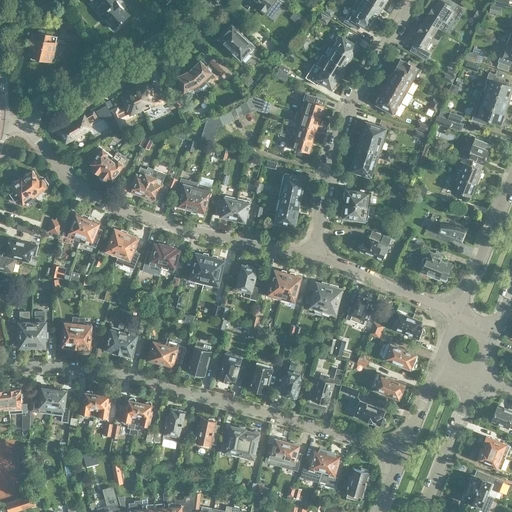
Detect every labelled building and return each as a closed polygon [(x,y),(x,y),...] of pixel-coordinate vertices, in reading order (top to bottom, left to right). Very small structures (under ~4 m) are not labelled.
[(130,16),(123,9),(126,7),(119,0),(118,0),(117,1),(116,0),(99,0),(108,10),(104,13),(109,19),(107,21),(115,29),(130,16)] [(256,0),(260,3),(258,6),(265,11),(269,6),(271,7),(276,0),(256,0)] [(362,0),(358,7),(375,18),(378,14),(379,14),(383,8),(368,0),(362,0)] [(368,0),(383,8),(387,2),(385,1),(386,0),(368,0)] [(425,20),(438,27),(451,7),(439,0),(435,6),(433,5),(425,20)] [(322,11),(331,17),(335,11),(326,6),(322,11)] [(375,18),(358,7),(354,14),(353,13),(350,18),(368,29),(371,25),(372,26),(376,19),(375,19),(375,18)] [(484,12),(477,9),(473,17),(479,20),(484,12)] [(318,19),(327,24),(330,19),(321,13),(318,19)] [(75,26),(67,17),(62,20),(71,30),(75,26)] [(438,27),(425,20),(416,34),(418,35),(413,42),(425,49),(432,36),(438,40),(444,31),(438,27)] [(220,38),(244,62),(257,49),(239,31),(238,32),(232,26),(220,38)] [(57,36),(41,33),(40,36),(33,34),(30,47),(32,47),(30,55),(52,61),(57,36)] [(333,45),(351,57),(351,56),(353,56),(356,50),(355,49),(357,46),(338,34),(336,39),(337,40),(333,45)] [(301,41),(308,45),(311,41),(303,36),(301,41)] [(426,48),(430,50),(437,39),(433,37),(426,48)] [(279,45),(284,50),(288,46),(283,41),(279,45)] [(308,45),(301,41),(298,45),(305,50),(308,45)] [(511,46),(505,44),(498,61),(498,62),(509,66),(510,66),(511,60),(511,46)] [(278,45),(273,50),(282,59),(287,53),(278,45)] [(327,56),(346,67),(349,62),(348,61),(351,57),(333,45),(327,56)] [(472,53),(467,51),(465,58),(477,62),(480,63),(484,51),(474,47),(472,53)] [(316,64),(338,77),(341,73),(342,74),(346,67),(327,56),(323,54),(316,64)] [(214,56),(209,62),(220,72),(219,73),(224,78),(226,77),(228,79),(233,73),(214,56)] [(394,71),(413,81),(420,69),(415,67),(416,64),(411,62),(410,64),(405,61),(405,62),(400,59),(394,71)] [(189,70),(207,95),(213,88),(207,82),(214,75),(199,60),(189,70)] [(464,68),(466,68),(465,70),(473,73),(474,71),(477,72),(480,65),(467,61),(464,68)] [(498,62),(496,66),(507,70),(509,66),(498,62)] [(277,69),(288,74),(291,69),(280,63),(277,69)] [(338,77),(316,64),(313,71),(310,69),(305,78),(317,84),(319,81),(331,88),(334,85),(335,85),(339,79),(338,78),(338,77)] [(444,72),(455,78),(458,72),(447,66),(444,72)] [(178,75),(177,76),(181,85),(178,87),(178,88),(179,91),(180,91),(183,90),(184,92),(185,91),(186,95),(195,91),(198,98),(207,95),(189,70),(182,74),(181,72),(178,74),(178,75)] [(389,82),(407,92),(413,81),(394,71),(392,75),(391,75),(388,80),(389,81),(389,82)] [(455,78),(444,72),(441,78),(452,84),(455,78)] [(485,91),(508,99),(510,99),(511,93),(511,91),(511,88),(511,86),(508,85),(509,83),(504,81),(505,79),(498,76),(498,75),(492,73),(490,78),(486,90),(485,90),(485,91)] [(382,93),(401,103),(407,92),(389,82),(386,86),(385,85),(382,91),(383,92),(382,93)] [(133,88),(142,108),(148,105),(149,107),(158,103),(159,104),(165,102),(160,93),(155,96),(151,88),(148,90),(145,85),(142,87),(140,85),(133,88)] [(142,108),(133,88),(125,92),(126,94),(122,96),(124,101),(123,101),(127,109),(128,109),(129,111),(115,118),(120,128),(126,126),(123,120),(137,113),(136,111),(142,108)] [(508,99),(485,91),(484,95),(486,96),(483,104),(504,111),(506,112),(508,104),(507,103),(508,99)] [(298,110),(320,117),(319,117),(320,113),(322,113),(324,105),(326,99),(303,92),(298,110)] [(401,103),(382,93),(376,104),(395,114),(401,103)] [(177,94),(171,97),(176,107),(177,108),(183,105),(177,94)] [(250,98),(255,109),(261,111),(265,100),(253,96),(250,98)] [(171,97),(166,99),(171,109),(176,107),(171,97)] [(244,100),(250,112),(255,109),(250,98),(244,100)] [(429,108),(436,111),(440,102),(433,99),(429,108)] [(250,112),(244,100),(239,103),(244,114),(250,112)] [(265,100),(261,111),(267,113),(271,101),(265,100)] [(483,104),(478,102),(472,119),(487,124),(489,119),(493,121),(492,122),(499,125),(500,123),(501,124),(504,116),(503,115),(504,111),(483,104)] [(233,105),(239,117),(244,114),(239,103),(233,105)] [(107,105),(96,111),(100,118),(105,116),(108,123),(114,119),(107,105)] [(233,105),(228,108),(233,120),(239,117),(233,105)] [(228,108),(222,111),(228,122),(233,120),(228,108)] [(298,123),(315,128),(316,125),(318,125),(320,117),(298,110),(294,121),(296,122),(298,123)] [(217,113),(222,125),(228,122),(222,111),(217,113)] [(447,119),(463,124),(460,123),(462,116),(450,112),(447,119)] [(212,116),(218,127),(222,125),(217,113),(212,116)] [(85,132),(84,130),(94,124),(89,116),(85,118),(84,116),(74,122),(72,119),(66,123),(68,126),(60,130),(62,134),(60,135),(64,142),(70,138),(71,140),(85,132)] [(207,118),(203,129),(216,133),(218,127),(212,116),(207,118)] [(463,124),(447,119),(447,120),(436,116),(434,124),(436,124),(461,132),(463,124)] [(295,134),(312,140),(313,140),(315,133),(314,133),(315,128),(298,123),(296,122),(292,134),(295,134)] [(363,134),(384,141),(387,134),(388,134),(389,129),(366,122),(363,134)] [(416,128),(427,132),(429,126),(418,122),(416,128)] [(189,127),(173,133),(172,135),(184,139),(189,127)] [(203,129),(202,135),(214,139),(216,133),(203,129)] [(413,135),(424,140),(427,134),(416,130),(413,135)] [(137,144),(149,150),(156,137),(135,132),(133,136),(139,139),(137,144)] [(312,140),(295,134),(293,139),(295,140),(293,147),(309,152),(312,144),(311,143),(312,140)] [(360,142),(359,146),(380,153),(384,141),(363,134),(362,134),(361,134),(359,141),(360,142)] [(214,139),(202,135),(200,141),(212,145),(214,139)] [(468,158),(482,163),(483,164),(485,158),(487,159),(491,150),(489,150),(491,145),(475,138),(468,157),(468,158)] [(187,150),(193,152),(196,141),(190,140),(187,150)] [(92,168),(100,174),(113,156),(99,145),(94,151),(98,154),(91,163),(94,165),(92,168)] [(355,159),(376,165),(380,153),(359,146),(357,151),(356,150),(354,158),(355,158),(355,159)] [(218,147),(215,157),(226,160),(229,150),(218,147)] [(113,156),(100,174),(107,179),(109,176),(112,179),(126,160),(121,157),(119,160),(113,156)] [(468,158),(468,157),(465,156),(463,163),(465,164),(461,174),(456,172),(455,175),(478,184),(478,182),(477,182),(478,179),(479,179),(483,170),(480,169),(482,163),(468,158)] [(376,165),(355,159),(351,171),(374,178),(375,173),(374,173),(376,165)] [(266,166),(276,168),(277,163),(267,160),(266,166)] [(131,192),(143,196),(153,169),(148,167),(147,169),(140,166),(137,174),(136,173),(133,183),(134,183),(131,192)] [(153,169),(143,196),(155,201),(158,192),(159,193),(162,183),(165,173),(153,169)] [(22,178),(38,201),(43,198),(40,195),(42,193),(41,192),(48,186),(48,184),(45,179),(43,178),(40,181),(32,170),(22,178)] [(220,184),(227,185),(229,175),(223,173),(220,184)] [(282,185),(303,190),(304,182),(305,178),(301,177),(301,175),(298,175),(291,174),(291,175),(285,173),(282,185)] [(478,184),(455,175),(450,188),(472,197),(476,188),(475,187),(476,184),(477,185),(478,184)] [(177,179),(170,176),(167,186),(174,188),(177,179)] [(38,201),(22,178),(22,177),(10,186),(14,191),(9,194),(14,202),(19,198),(23,204),(28,200),(30,202),(31,201),(34,204),(38,201)] [(185,210),(191,211),(198,183),(181,178),(178,191),(182,192),(178,205),(184,207),(185,210)] [(254,192),(260,193),(262,184),(256,182),(254,192)] [(198,183),(191,211),(196,213),(198,211),(204,212),(211,187),(198,183)] [(282,185),(279,198),(300,202),(303,190),(282,185)] [(396,192),(408,195),(409,195),(411,189),(398,185),(396,192)] [(415,194),(425,197),(427,189),(417,186),(415,194)] [(345,204),(369,207),(369,201),(367,200),(368,193),(363,192),(363,191),(350,190),(346,190),(345,204)] [(408,195),(396,192),(394,198),(406,202),(408,195)] [(225,217),(233,219),(238,198),(226,195),(224,202),(223,202),(222,208),(221,208),(220,211),(222,211),(221,215),(226,216),(225,217)] [(238,198),(233,219),(241,221),(241,220),(246,221),(246,218),(248,218),(249,214),(248,214),(249,208),(250,201),(238,198)] [(279,198),(276,209),(297,214),(300,202),(279,198)] [(369,207),(345,204),(343,217),(364,220),(365,213),(373,214),(374,207),(369,207)] [(255,215),(261,217),(263,207),(257,205),(255,215)] [(297,214),(276,209),(273,222),(295,227),(297,219),(296,219),(297,214)] [(437,232),(454,239),(461,242),(467,228),(460,226),(461,223),(433,211),(426,228),(427,229),(428,226),(438,230),(437,232)] [(58,213),(56,220),(52,218),(48,231),(59,234),(62,235),(68,216),(58,213)] [(80,236),(88,216),(83,214),(80,215),(75,213),(67,236),(73,238),(74,234),(80,236)] [(88,216),(80,236),(86,239),(84,243),(96,247),(102,230),(98,228),(99,223),(95,221),(94,218),(88,216)] [(20,222),(17,229),(33,234),(35,227),(20,222)] [(375,230),(393,233),(394,226),(375,224),(375,230)] [(106,250),(118,255),(121,248),(128,231),(121,228),(121,230),(115,228),(106,250)] [(121,248),(118,255),(130,260),(139,237),(133,235),(133,233),(128,231),(121,248)] [(364,239),(360,250),(382,259),(387,247),(380,244),(383,235),(373,231),(371,237),(370,237),(368,241),(364,239)] [(10,243),(7,253),(0,250),(0,267),(14,271),(16,262),(14,262),(15,257),(30,261),(32,254),(34,255),(36,246),(9,239),(8,242),(10,243)] [(415,244),(422,247),(425,242),(417,239),(415,244)] [(145,263),(162,267),(168,246),(160,243),(159,245),(155,243),(153,252),(148,251),(145,263)] [(168,246),(162,267),(174,270),(179,250),(175,249),(175,248),(168,246)] [(430,250),(427,258),(427,257),(421,271),(439,279),(440,276),(446,279),(452,264),(442,260),(443,257),(440,256),(441,253),(436,251),(436,253),(430,250)] [(190,278),(204,281),(210,256),(196,252),(190,278)] [(94,264),(100,266),(103,258),(97,256),(94,264)] [(210,256),(204,281),(218,285),(225,259),(210,256)] [(252,292),(250,299),(257,301),(260,288),(253,286),(259,265),(243,261),(236,288),(252,292)] [(51,276),(64,279),(67,268),(54,265),(51,276)] [(123,276),(136,281),(139,272),(127,267),(123,276)] [(138,276),(144,277),(146,269),(140,268),(138,276)] [(263,293),(281,298),(288,273),(275,269),(271,282),(269,282),(268,285),(266,284),(263,293)] [(81,284),(87,285),(89,275),(83,273),(81,284)] [(288,273),(281,298),(295,302),(302,277),(288,273)] [(178,287),(180,279),(174,277),(172,285),(171,289),(177,290),(178,287)] [(310,306),(323,310),(330,283),(322,281),(321,283),(317,281),(310,306)] [(330,283),(323,310),(336,313),(342,288),(338,287),(339,285),(330,283)] [(0,297),(7,300),(9,292),(0,289),(0,297)] [(104,300),(109,302),(112,292),(107,291),(104,300)] [(112,292),(109,302),(116,304),(118,294),(112,292)] [(174,306),(180,308),(183,296),(176,295),(174,306)] [(349,319),(363,325),(374,300),(364,296),(363,297),(359,296),(349,319)] [(147,311),(153,313),(156,302),(149,301),(147,311)] [(212,315),(218,317),(221,306),(214,304),(212,315)] [(221,306),(218,317),(227,319),(230,307),(221,306)] [(390,326),(419,337),(422,336),(424,335),(425,333),(425,330),(423,328),(424,326),(420,324),(421,321),(408,316),(408,315),(396,310),(390,326)] [(32,324),(33,346),(45,346),(45,339),(46,339),(46,322),(44,322),(44,311),(35,312),(35,324),(32,324)] [(33,346),(32,324),(29,324),(29,312),(20,312),(20,322),(18,322),(19,339),(20,339),(20,346),(33,346)] [(71,348),(76,348),(79,317),(73,316),(72,323),(65,323),(63,345),(71,346),(71,348)] [(79,317),(76,348),(80,349),(81,347),(89,348),(92,325),(84,325),(85,318),(79,317)] [(217,328),(224,330),(227,320),(217,317),(215,325),(218,326),(217,328)] [(372,326),(382,331),(384,326),(374,322),(372,326)] [(113,353),(119,354),(126,325),(120,323),(118,328),(112,326),(106,349),(114,351),(113,353)] [(148,334),(155,336),(157,327),(158,324),(153,323),(152,326),(151,325),(148,334)] [(284,334),(293,336),(296,326),(291,325),(286,324),(284,334)] [(126,325),(119,354),(124,355),(124,354),(132,356),(139,328),(126,325)] [(255,338),(258,327),(251,325),(249,331),(248,331),(246,335),(248,336),(248,337),(255,339),(255,338)] [(296,326),(293,336),(294,337),(294,336),(300,337),(302,328),(296,326)] [(382,331),(372,326),(369,334),(380,338),(382,331)] [(179,342),(186,344),(188,333),(182,332),(179,342)] [(279,343),(286,345),(289,336),(282,334),(279,343)] [(286,346),(295,348),(298,338),(289,336),(286,346)] [(326,351),(333,353),(337,339),(330,338),(326,351)] [(156,363),(161,364),(165,345),(159,343),(159,342),(154,340),(149,359),(154,361),(154,360),(155,360),(156,363)] [(334,353),(340,355),(343,342),(337,341),(334,353)] [(211,348),(202,346),(195,344),(189,370),(204,374),(211,348)] [(385,358),(410,368),(415,367),(417,362),(415,357),(416,353),(398,346),(398,347),(390,344),(385,358)] [(165,345),(161,364),(165,365),(167,363),(168,364),(173,366),(178,347),(173,345),(172,346),(165,345)] [(219,378),(220,379),(222,382),(225,383),(228,381),(229,381),(230,378),(235,379),(236,374),(237,375),(240,364),(239,363),(241,355),(235,353),(234,355),(226,353),(219,378)] [(357,363),(367,367),(369,361),(359,357),(357,363)] [(256,365),(250,387),(265,391),(272,366),(257,361),(256,365)] [(302,373),(295,371),(298,363),(291,361),(290,368),(289,368),(287,376),(286,375),(284,385),(285,386),(283,394),(296,397),(302,373)] [(319,378),(317,377),(311,399),(329,404),(335,383),(340,385),(344,370),(337,368),(334,378),(329,377),(330,375),(321,372),(319,378)] [(379,373),(377,372),(371,387),(387,393),(399,397),(399,396),(401,397),(404,391),(402,390),(404,383),(396,380),(379,373)] [(348,386),(346,391),(357,396),(360,391),(348,386)] [(32,411),(51,414),(55,388),(49,387),(47,388),(42,388),(41,399),(32,398),(30,410),(30,411),(32,411)] [(17,388),(8,389),(9,411),(10,413),(22,412),(22,429),(30,429),(30,421),(34,421),(34,415),(32,415),(32,411),(30,411),(30,410),(22,410),(21,389),(18,389),(17,388)] [(55,388),(51,414),(62,415),(61,422),(68,422),(70,407),(65,406),(67,391),(61,390),(61,388),(55,388)] [(0,411),(9,411),(8,389),(0,389),(0,411)] [(87,416),(100,418),(101,411),(95,410),(97,395),(93,394),(93,392),(92,391),(90,390),(89,390),(87,390),(86,391),(86,392),(85,398),(83,398),(81,415),(83,415),(83,414),(87,415),(87,416)] [(101,411),(100,418),(101,418),(102,417),(106,418),(106,419),(108,419),(110,402),(108,402),(109,395),(108,394),(105,392),(104,392),(101,394),(101,395),(97,395),(95,410),(101,411)] [(129,434),(134,435),(140,402),(136,401),(136,400),(136,399),(135,398),(134,397),(132,396),(130,397),(129,399),(128,405),(126,405),(122,422),(124,422),(125,421),(129,422),(128,423),(130,423),(129,428),(131,428),(129,434)] [(355,406),(352,413),(380,424),(382,425),(384,423),(385,421),(385,419),(383,417),(385,410),(379,407),(360,399),(357,407),(355,406)] [(140,402),(134,435),(137,436),(139,430),(140,430),(141,426),(142,426),(143,425),(147,426),(147,427),(148,428),(152,411),(150,411),(152,404),(151,403),(150,402),(149,401),(147,400),(146,401),(145,402),(144,403),(140,402)] [(498,423),(511,429),(511,427),(511,411),(504,409),(504,410),(497,407),(492,420),(499,422),(498,423)] [(167,438),(178,441),(179,436),(180,435),(186,436),(190,416),(184,415),(185,411),(171,409),(170,415),(168,415),(165,428),(167,429),(166,433),(164,432),(163,437),(167,438)] [(199,424),(196,436),(198,437),(197,442),(210,445),(216,420),(202,417),(201,424),(199,424)] [(69,430),(76,431),(78,419),(71,418),(69,430)] [(104,435),(111,436),(113,424),(106,423),(104,435)] [(118,439),(121,425),(114,424),(111,437),(118,439)] [(0,432),(11,435),(11,429),(0,425),(0,432)] [(240,454),(246,429),(244,429),(245,427),(239,426),(238,427),(231,426),(230,432),(229,432),(227,445),(226,453),(232,455),(232,453),(240,454)] [(246,429),(240,454),(248,456),(248,458),(254,459),(255,452),(256,452),(259,439),(258,439),(260,432),(254,430),(253,432),(246,430),(246,429)] [(145,443),(153,444),(156,431),(148,430),(145,443)] [(156,431),(153,444),(154,441),(160,442),(162,433),(156,431)] [(481,448),(505,458),(506,457),(504,457),(507,449),(504,448),(506,444),(486,436),(481,448)] [(265,461),(281,466),(287,441),(275,438),(273,445),(269,444),(265,461)] [(287,441),(281,466),(292,469),(293,466),(298,467),(302,454),(297,452),(299,445),(287,441)] [(305,462),(300,477),(318,483),(318,481),(327,450),(319,448),(319,450),(314,449),(310,464),(305,462)] [(505,458),(481,448),(477,459),(501,469),(505,458)] [(327,450),(318,481),(335,486),(338,478),(334,477),(339,456),(335,455),(335,452),(327,450)] [(119,463),(113,464),(116,483),(123,482),(119,463)] [(179,477),(187,479),(190,469),(182,467),(179,477)] [(366,482),(365,481),(368,472),(367,471),(368,469),(361,467),(360,469),(354,468),(352,475),(351,474),(347,486),(349,486),(346,496),(360,500),(366,482)] [(471,479),(468,487),(470,488),(488,495),(493,497),(494,498),(495,498),(497,492),(499,492),(504,481),(476,470),(474,476),(475,476),(473,480),(471,479)] [(247,491),(255,493),(257,483),(249,481),(247,491)] [(255,493),(261,495),(263,484),(257,483),(255,493)] [(97,510),(97,511),(112,511),(112,510),(113,510),(112,506),(118,504),(115,494),(116,494),(113,486),(102,489),(107,506),(97,508),(97,510)] [(287,496),(293,497),(295,487),(290,486),(287,496)] [(295,487),(293,497),(299,499),(302,489),(295,487)] [(468,487),(465,494),(467,495),(465,499),(469,500),(465,510),(471,511),(488,511),(489,509),(494,498),(493,497),(488,495),(470,488),(468,487)] [(196,494),(192,511),(198,511),(202,495),(196,494)] [(20,499),(22,509),(36,505),(33,495),(20,499)] [(124,495),(118,496),(122,510),(127,509),(124,495)] [(168,504),(168,511),(182,511),(181,498),(175,499),(175,502),(168,502),(168,504)] [(12,511),(22,509),(20,499),(6,503),(8,511),(12,511)] [(142,499),(142,504),(142,511),(156,511),(155,503),(148,504),(147,499),(142,499)] [(142,511),(142,504),(136,505),(136,502),(129,503),(130,511),(142,511)] [(168,511),(168,504),(164,504),(164,502),(155,503),(156,511),(168,511)]
